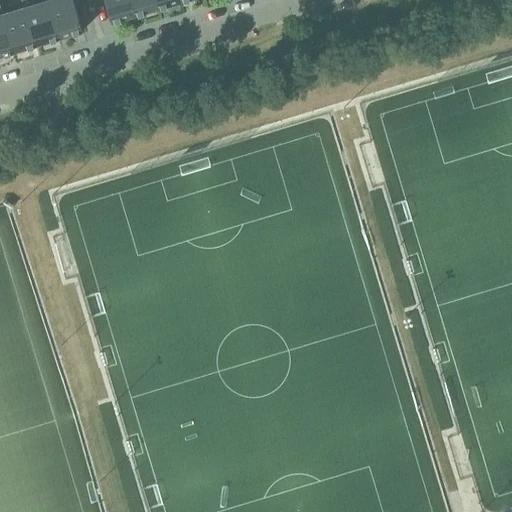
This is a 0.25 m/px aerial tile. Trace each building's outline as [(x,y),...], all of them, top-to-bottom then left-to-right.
[(0,5),(0,8),(13,52),(36,45),(22,0),(21,0),(24,7),(2,13),(0,5)] [(32,0),(22,0),(36,45),(59,38),(47,0),(46,0),(33,4),(32,0)] [(47,0),(59,38),(83,31),(73,0),(47,0)] [(104,0),(112,22),(135,15),(130,0),(104,0)] [(130,0),(135,15),(158,8),(155,0),(130,0)] [(155,0),(158,8),(181,1),(180,0),(155,0)] [(0,55),(13,52),(0,8),(0,55)]
